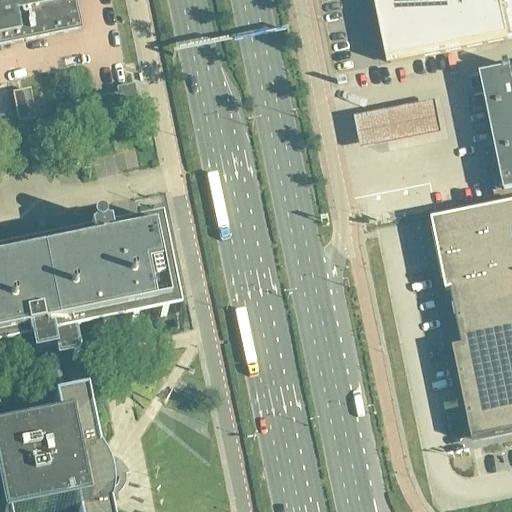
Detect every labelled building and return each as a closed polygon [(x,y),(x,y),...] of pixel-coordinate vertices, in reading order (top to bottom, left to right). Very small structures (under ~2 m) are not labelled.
[(0,0),(0,45),(80,29),(74,0),(0,0)] [(498,0),(373,0),(386,64),(507,40),(498,0)] [(511,38),(511,0),(498,0),(507,40),(511,38)] [(511,73),(510,74),(509,69),(508,69),(509,73),(470,81),(474,98),(487,95),(499,157),(486,160),(494,199),(511,195),(511,73)] [(123,118),(122,111),(137,108),(133,87),(117,91),(119,98),(57,111),(61,131),(123,118)] [(36,121),(29,92),(12,96),(18,125),(36,121)] [(434,101),(352,117),(359,150),(440,134),(434,101)] [(511,207),(431,224),(432,229),(430,229),(442,288),(444,287),(445,292),(450,291),(461,344),(451,346),(472,444),(511,435),(511,207)] [(179,313),(161,222),(110,232),(109,228),(108,228),(104,227),(104,225),(104,223),(103,222),(102,221),(101,220),(100,219),(98,219),(97,219),(95,219),(94,220),(93,221),(92,223),(92,224),(92,225),(92,227),(93,229),(90,232),(89,232),(90,236),(0,254),(0,350),(29,345),(32,361),(47,358),(49,366),(71,361),(71,362),(72,362),(73,361),(74,360),(76,360),(77,359),(78,357),(78,356),(79,354),(79,352),(79,351),(78,351),(75,336),(179,313)] [(113,492),(113,488),(113,484),(112,480),(111,475),(111,473),(109,469),(108,465),(106,461),(104,459),(102,455),(98,451),(86,392),(54,398),(60,427),(0,439),(0,511),(110,511),(110,507),(111,502),(112,497),(113,492)]
